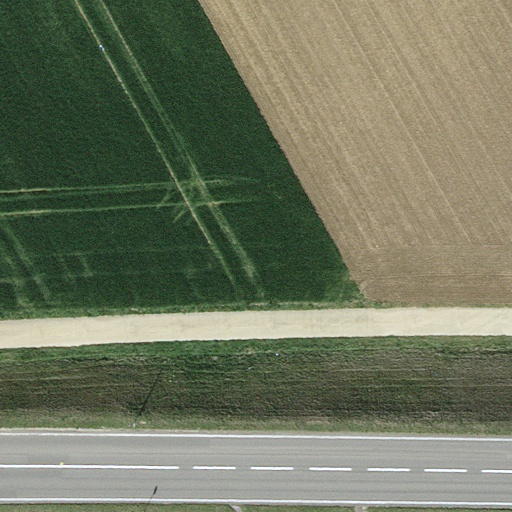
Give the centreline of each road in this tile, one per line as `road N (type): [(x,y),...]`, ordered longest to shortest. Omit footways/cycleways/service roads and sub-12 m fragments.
road 1 (track): [(0,346),(511,330)]
road 2 (primary): [(0,466),(511,471)]
